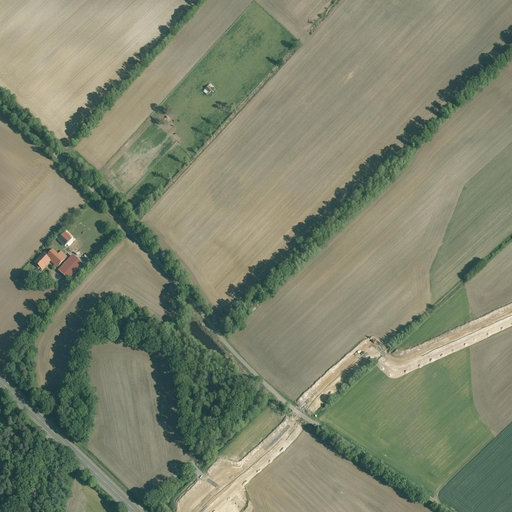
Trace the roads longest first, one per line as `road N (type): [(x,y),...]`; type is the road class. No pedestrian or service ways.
road 1 (residential): [(448,511),(283,401),(178,285)]
road 2 (unclassified): [(124,227),(0,372)]
road 3 (unclassified): [(124,227),(0,106)]
